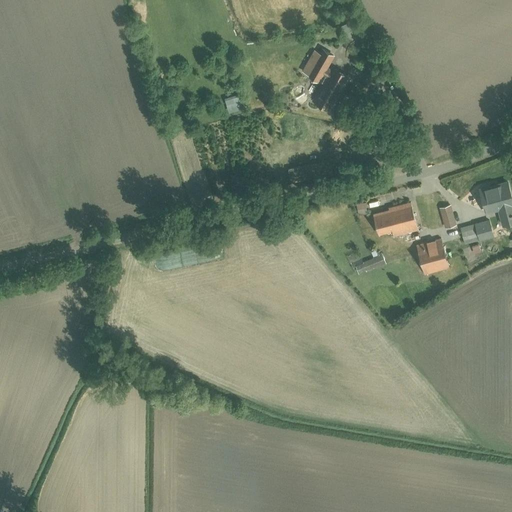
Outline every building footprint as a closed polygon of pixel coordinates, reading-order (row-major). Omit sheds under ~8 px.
[(337,56),(324,49),(322,53),(313,48),(301,70),(310,75),(309,76),(321,84),(337,56)] [(315,104),(331,113),(351,78),(335,69),(315,104)] [(289,169),(292,183),(328,176),(325,162),(289,169)] [(485,213),(499,210),(502,226),(511,224),(511,189),(511,184),(480,190),(485,213)] [(376,213),(381,239),(420,230),(415,205),(376,213)] [(452,205),(440,208),(445,229),(458,226),(452,205)] [(464,227),(468,245),(496,239),(492,220),(464,227)] [(418,245),(425,277),(454,270),(446,239),(418,245)] [(358,266),(362,276),(389,265),(384,255),(358,266)]
